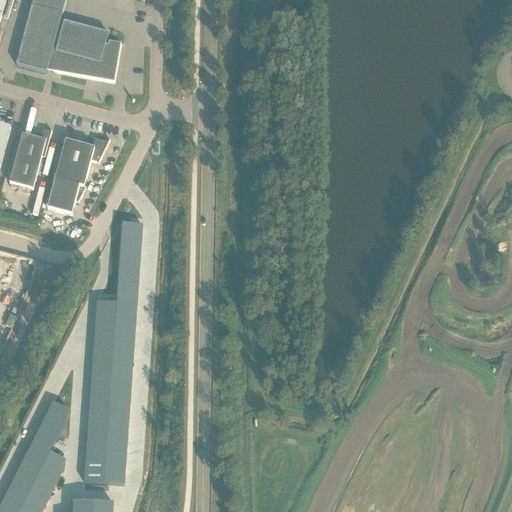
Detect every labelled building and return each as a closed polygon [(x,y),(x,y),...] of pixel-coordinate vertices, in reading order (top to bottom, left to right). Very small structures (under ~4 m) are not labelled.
[(33,0),(16,66),(47,74),(47,72),(114,83),(121,44),(107,42),(108,35),(64,23),(63,26),(60,25),(66,0),(33,0)] [(0,167),(10,128),(0,125),(0,167)] [(45,159),(52,132),(51,132),(51,133),(43,131),(40,141),(22,136),(10,185),(33,191),(42,158),(45,159)] [(108,144),(103,142),(95,140),(92,149),(66,142),(47,210),(72,217),(76,203),(78,204),(86,189),(85,189),(84,189),(91,162),(98,164),(98,165),(110,141),(108,144)] [(97,304),(84,484),(124,487),(143,227),(123,226),(117,305),(97,304)] [(0,235),(6,237),(9,230),(2,228),(0,234),(0,235)] [(2,319),(0,324),(0,325),(10,330),(12,323),(2,319)] [(53,405),(0,510),(0,511),(43,511),(64,472),(65,462),(50,455),(68,420),(69,412),(53,405)]
